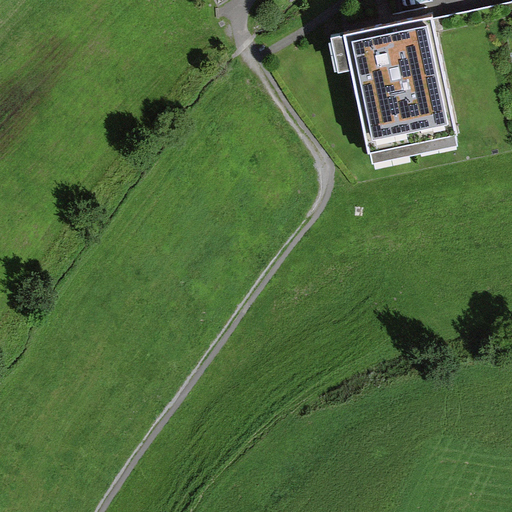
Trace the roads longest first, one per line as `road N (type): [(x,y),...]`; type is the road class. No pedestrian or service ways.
road 1 (track): [(100,511),(319,205),(327,176),(289,111)]
road 2 (residential): [(244,0),(240,28),(289,111)]
